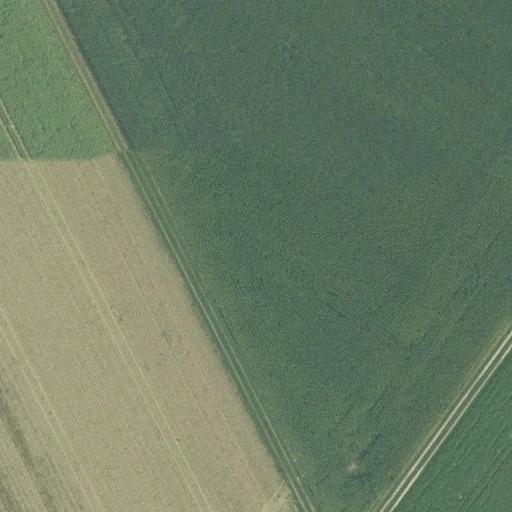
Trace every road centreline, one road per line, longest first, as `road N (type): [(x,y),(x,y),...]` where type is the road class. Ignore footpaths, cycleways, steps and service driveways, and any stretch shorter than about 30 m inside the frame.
road 1 (track): [(46,0),(304,511)]
road 2 (track): [(511,339),(386,511)]
